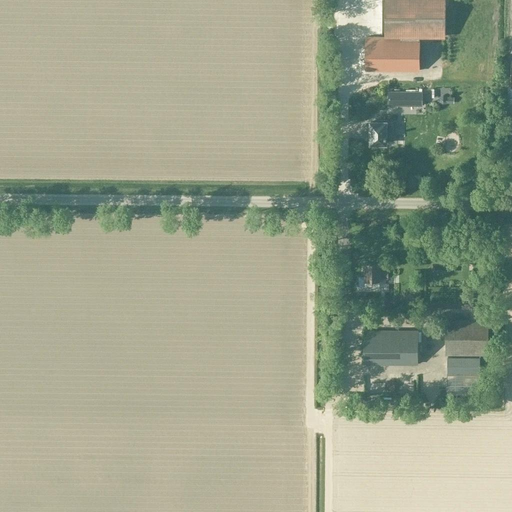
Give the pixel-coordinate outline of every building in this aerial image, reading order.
[(366,37),(366,71),(419,71),(419,36),(445,37),(445,0),(385,0),(385,36),(401,36),(401,38),(366,37)] [(421,93),(389,93),(389,105),(421,105),(421,93)] [(370,122),(370,144),(386,144),(386,132),(393,132),(393,121),(378,121),(378,122),(370,122)] [(388,279),(388,272),(380,272),(380,264),(365,263),(365,276),(359,276),(358,286),(376,287),(376,281),(380,281),(380,279),(388,279)] [(448,320),(447,353),(486,354),(487,320),(448,320)] [(417,331),(364,331),(364,364),(417,364),(417,331)] [(447,357),(447,394),(479,394),(480,357),(447,357)]
